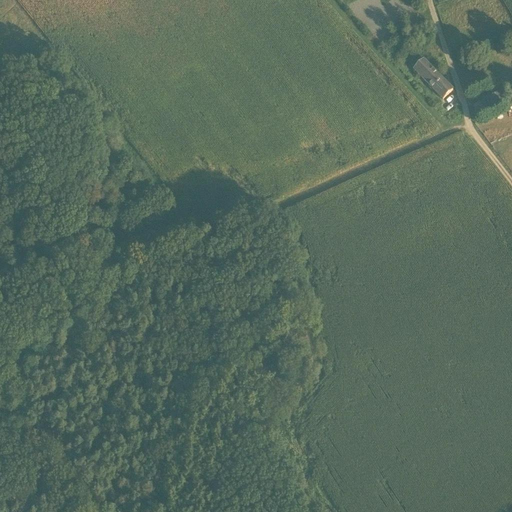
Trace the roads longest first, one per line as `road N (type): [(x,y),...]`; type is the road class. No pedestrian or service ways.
road 1 (track): [(451,130),(156,254),(0,346)]
road 2 (track): [(330,0),(451,130)]
road 3 (unclassified): [(468,125),(430,0)]
